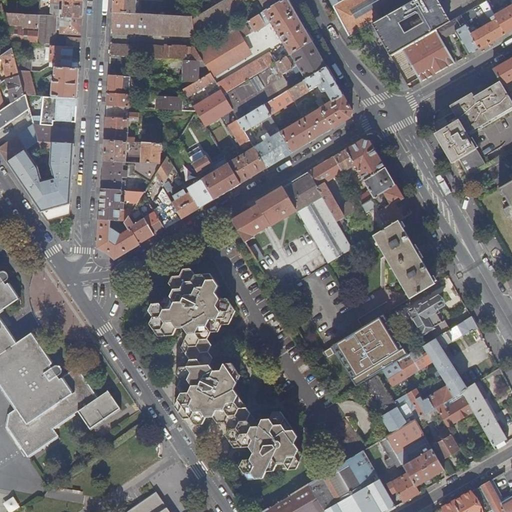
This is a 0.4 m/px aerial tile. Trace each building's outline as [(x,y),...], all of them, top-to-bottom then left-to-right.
[(82,18),(83,0),(62,0),(62,10),(59,10),(59,17),(82,18)] [(112,13),(111,33),(195,36),(216,25),(223,37),(234,30),(224,14),(245,1),(244,0),(226,0),(221,3),(192,20),(192,17),(135,14),(112,13)] [(113,0),(112,13),(135,14),(136,0),(113,0)] [(312,41),(289,0),(284,0),(266,11),(248,21),(255,32),(271,23),(291,54),(312,41)] [(284,0),(260,0),(266,11),(284,0)] [(346,0),(334,7),(350,38),(372,25),(411,3),(415,0),(346,0)] [(436,0),(418,0),(373,26),(391,57),(402,51),(436,32),(444,27),(450,24),(436,0)] [(472,11),(460,18),(465,25),(479,50),(506,35),(495,17),(495,16),(492,11),(487,2),(479,7),(490,24),(482,28),(472,11)] [(495,17),(506,35),(511,31),(511,6),(495,16),(495,17)] [(9,25),(7,14),(3,14),(7,26),(6,27),(10,44),(37,46),(38,29),(22,28),(22,26),(9,25)] [(81,35),(82,18),(59,17),(7,14),(9,25),(22,26),(22,28),(38,29),(37,46),(50,47),(53,47),(54,33),(54,30),(59,30),(59,34),(81,35)] [(460,18),(450,24),(444,27),(448,32),(447,36),(455,31),(465,25),(460,18)] [(198,52),(203,61),(206,67),(210,73),(249,50),(243,39),(250,34),(244,24),(234,30),(223,37),(198,52)] [(479,50),(465,25),(455,31),(469,56),(479,50)] [(448,32),(444,27),(436,32),(440,39),(447,36),(448,32)] [(418,79),(421,84),(454,64),(440,39),(436,32),(402,51),(418,79)] [(270,67),(285,58),(275,41),(272,43),(266,33),(254,40),(264,56),(217,84),(218,86),(223,95),(270,67)] [(80,48),(81,38),(68,37),(67,48),(73,48),(80,48)] [(327,67),(312,41),(291,54),(285,58),(270,67),(276,76),(281,73),(282,74),(291,69),(294,74),(301,70),(306,80),(327,67)] [(110,45),(110,56),(168,59),(203,61),(198,52),(195,48),(136,45),(127,46),(110,45)] [(73,48),(67,48),(53,47),(50,47),(49,62),(55,63),(55,67),(79,69),(79,62),(72,62),(73,48)] [(14,60),(12,50),(1,57),(7,79),(18,76),(17,71),(14,60)] [(183,68),(183,81),(197,81),(199,80),(200,67),(206,67),(203,61),(168,59),(168,64),(169,65),(170,67),(171,68),(183,68)] [(511,59),(493,70),(501,85),(502,85),(511,79),(511,59)] [(29,72),(32,72),(32,60),(14,60),(17,71),(29,72)] [(78,85),(79,69),(55,67),(55,76),(56,76),(55,79),(52,79),(52,81),(53,81),(52,97),(77,98),(78,85)] [(291,89),(282,74),(281,73),(276,76),(270,67),(223,95),(232,111),(239,120),(239,121),(264,105),(291,89)] [(352,112),(327,67),(306,80),(304,81),(310,91),(318,86),(321,92),(324,93),(326,91),(332,101),(325,106),(320,98),(316,101),(320,108),(332,129),(350,119),(352,112)] [(26,95),(35,96),(29,72),(17,71),(18,76),(23,95),(24,95),(26,95)] [(215,81),(210,73),(199,80),(197,81),(184,90),(190,100),(192,98),(191,96),(215,81)] [(7,79),(13,103),(24,95),(23,95),(18,76),(7,79)] [(108,76),(107,93),(129,94),(131,77),(108,76)] [(310,91),(304,81),(291,89),(264,105),(270,116),(310,91)] [(467,134),(511,107),(511,102),(502,85),(501,85),(485,94),(485,95),(466,106),(465,105),(459,109),(460,110),(435,124),(456,160),(459,159),(467,174),(485,164),(467,134)] [(232,111),(223,95),(218,86),(215,88),(216,90),(208,94),(210,97),(201,103),(199,100),(192,104),(197,112),(206,126),(232,111)] [(107,93),(106,105),(129,107),(130,94),(129,94),(107,93)] [(0,130),(30,110),(26,95),(24,95),(13,103),(5,108),(0,111),(0,130)] [(76,119),(77,98),(52,97),(35,96),(26,95),(30,110),(31,117),(53,118),(76,119)] [(159,96),(158,109),(179,110),(180,98),(159,96)] [(106,105),(106,117),(123,118),(124,113),(122,113),(123,112),(129,112),(129,107),(106,105)] [(267,168),(293,153),(280,132),(270,116),(264,105),(239,121),(252,143),(253,145),(256,143),(248,130),(262,122),(268,133),(262,137),(265,142),(255,148),(267,168)] [(293,153),(332,129),(320,108),(280,132),(293,153)] [(106,117),(104,141),(127,142),(135,142),(135,138),(127,137),(128,121),(138,121),(138,113),(129,112),(123,112),(122,113),(124,113),(123,118),(106,117)] [(53,126),(53,118),(31,117),(33,125),(53,126)] [(239,121),(239,120),(229,126),(241,146),(246,142),(248,145),(252,143),(239,121)] [(74,144),(75,133),(52,131),(53,126),(33,125),(34,126),(38,142),(48,143),(52,143),(74,144)] [(0,151),(7,163),(26,150),(32,146),(38,142),(34,126),(0,149),(0,151)] [(362,205),(395,185),(370,142),(363,140),(334,157),(342,172),(354,165),(369,191),(358,198),(362,205)] [(104,141),(103,160),(123,162),(125,162),(127,142),(104,141)] [(72,180),(74,144),(52,143),(51,164),(54,177),(42,181),(39,168),(26,150),(7,163),(41,212),(70,204),(72,180)] [(161,144),(150,143),(149,164),(162,164),(167,157),(171,151),(160,149),(161,144)] [(240,184),(267,168),(255,148),(234,160),(227,149),(221,152),(228,164),(240,184)] [(190,157),(193,163),(204,157),(200,150),(190,157)] [(193,163),(193,164),(199,174),(203,171),(205,174),(209,171),(213,169),(205,156),(204,157),(193,163)] [(164,182),(174,167),(167,157),(162,164),(156,175),(163,187),(167,194),(173,190),(168,182),(165,185),(164,182)] [(336,221),(362,205),(358,198),(356,196),(338,207),(324,183),(342,172),(334,157),(308,172),(309,175),(322,196),(336,221)] [(103,160),(101,189),(121,190),(122,177),(127,177),(127,171),(122,170),(123,162),(103,160)] [(162,164),(149,164),(134,163),(133,175),(139,175),(151,182),(152,181),(156,175),(162,164)] [(214,200),(240,184),(228,164),(202,179),(214,200)] [(163,187),(156,175),(152,181),(157,190),(163,187)] [(296,210),(297,212),(322,196),(309,175),(284,190),(296,210)] [(199,209),(214,200),(202,179),(200,176),(184,185),(199,209)] [(511,181),(499,189),(501,192),(500,193),(504,199),(505,198),(506,201),(503,203),(507,209),(503,211),(508,219),(508,218),(511,223),(511,222),(511,181)] [(182,219),(199,209),(184,185),(181,187),(183,190),(180,192),(179,190),(176,191),(177,193),(173,196),(175,200),(172,202),(182,219)] [(397,222),(403,218),(397,209),(406,203),(395,185),(362,205),(365,212),(375,206),(379,212),(378,213),(387,228),(397,222)] [(232,221),(245,242),(253,238),(252,236),(270,225),(270,226),(296,210),(284,190),(282,188),(257,203),(258,205),(232,221)] [(101,189),(99,219),(110,220),(126,221),(131,213),(123,212),(123,203),(120,202),(121,190),(101,189)] [(145,192),(126,191),(125,200),(127,200),(126,203),(131,203),(134,205),(135,203),(137,204),(144,194),(145,192)] [(165,229),(182,219),(172,202),(167,194),(162,196),(166,202),(158,207),(154,201),(150,204),(155,213),(165,229)] [(297,212),(327,264),(352,248),(336,221),(322,196),(297,212)] [(70,216),(70,204),(41,212),(48,221),(70,216)] [(139,244),(154,235),(144,219),(134,225),(129,218),(140,212),(136,205),(131,213),(126,221),(124,223),(128,229),(129,228),(130,229),(139,244)] [(154,235),(165,229),(155,213),(144,219),(154,235)] [(114,259),(139,244),(130,229),(120,235),(110,229),(110,220),(99,219),(97,248),(101,250),(107,253),(114,259)] [(371,237),(409,300),(434,284),(397,222),(387,228),(371,237)] [(21,253),(5,230),(0,233),(0,241),(12,259),(21,253)] [(255,244),(249,248),(250,250),(257,262),(263,258),(255,244)] [(181,391),(174,406),(183,419),(190,418),(195,424),(202,424),(205,417),(213,417),(217,423),(225,422),(229,428),(226,436),(230,442),(237,441),(242,448),(249,447),(254,454),(250,460),(242,461),(239,467),(243,473),(251,473),(255,480),(263,479),(266,472),(296,470),(300,463),(296,456),(299,449),(295,443),(299,436),(282,412),(274,412),(271,419),(264,420),(259,413),(251,414),(248,408),(239,408),(236,402),(239,395),(235,389),(237,383),(233,376),(237,369),(232,363),(225,363),(222,371),(214,371),(210,364),(213,358),(209,351),(212,344),(208,338),(211,331),(218,331),(221,323),(229,323),(236,309),(226,296),(219,297),(214,291),(218,284),(210,272),(194,272),(191,266),(182,267),(180,273),(172,274),(168,281),(172,287),(169,295),(162,294),(158,301),(151,302),(148,309),(152,315),(149,322),(154,328),(161,328),(165,334),(173,334),(176,327),(183,326),(188,333),(184,340),(188,346),(185,352),(189,358),(186,365),(179,366),(176,373),(180,379),(177,385),(181,391)] [(62,368),(61,366),(59,365),(55,365),(52,367),(50,365),(52,363),(31,333),(16,343),(0,318),(0,311),(19,298),(8,283),(6,284),(4,281),(7,279),(9,276),(9,273),(7,271),(4,270),(2,271),(0,272),(0,384),(11,400),(17,409),(10,414),(8,427),(29,457),(59,436),(54,428),(79,412),(92,431),(122,409),(109,391),(98,398),(78,368),(61,379),(58,376),(61,374),(63,372),(63,369),(62,368)] [(435,339),(451,329),(445,320),(442,322),(437,314),(441,312),(438,308),(443,305),(438,297),(421,307),(420,306),(409,312),(423,334),(430,330),(435,339)] [(377,374),(360,384),(391,434),(415,420),(436,407),(444,402),(455,396),(463,391),(467,388),(443,348),(452,342),(453,342),(470,332),(471,334),(478,329),(472,317),(451,329),(435,339),(423,346),(427,352),(422,355),(418,349),(401,359),(405,365),(395,371),(391,365),(382,371),(392,387),(433,362),(447,386),(423,401),(415,389),(394,401),(377,374)] [(405,365),(401,359),(391,365),(395,371),(405,365)] [(487,399),(477,382),(475,384),(484,400),(487,399)] [(473,409),(496,449),(508,442),(496,422),(493,416),(495,414),(487,399),(484,400),(475,384),(467,388),(463,391),(473,409)] [(436,407),(448,428),(456,423),(455,421),(473,409),(463,391),(455,396),(459,402),(448,408),(444,402),(436,407)] [(415,420),(391,434),(387,437),(395,450),(396,453),(425,436),(415,420)] [(442,459),(459,449),(447,427),(439,432),(444,440),(435,446),(442,459)] [(404,466),(432,449),(425,436),(396,453),(397,454),(404,466)] [(395,450),(387,437),(380,441),(388,454),(395,450)] [(364,451),(371,463),(377,460),(370,448),(364,451)] [(445,470),(441,464),(432,449),(404,466),(408,473),(416,487),(445,470)] [(324,510),(325,511),(386,511),(396,507),(371,463),(364,451),(309,484),(324,510)] [(398,469),(404,466),(397,454),(385,461),(389,468),(396,464),(398,469)] [(448,476),(454,473),(447,460),(441,464),(445,470),(448,476)] [(396,491),(403,503),(420,493),(416,487),(408,473),(400,478),(399,477),(391,481),(392,482),(388,485),(393,493),(396,491)] [(511,496),(509,496),(504,499),(493,479),(480,487),(492,509),(493,511),(510,511),(511,511),(511,496)] [(320,511),(324,510),(309,484),(263,511),(320,511)] [(488,511),(492,509),(480,487),(442,508),(444,511),(488,511)] [(196,511),(198,511),(197,510),(194,511),(170,511),(164,502),(155,489),(154,490),(156,493),(128,511),(124,511),(123,511),(196,511)] [(11,511),(21,506),(15,496),(5,502),(11,511)]
